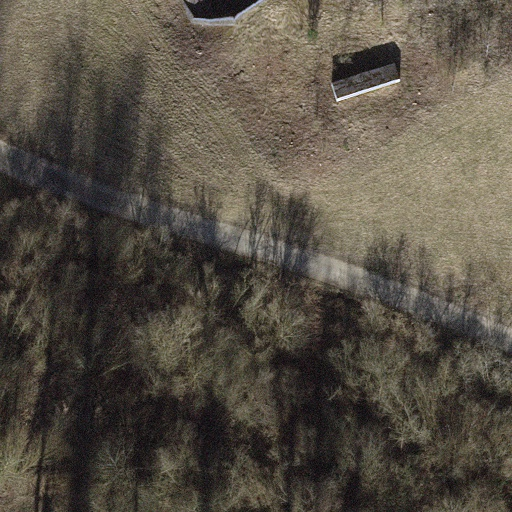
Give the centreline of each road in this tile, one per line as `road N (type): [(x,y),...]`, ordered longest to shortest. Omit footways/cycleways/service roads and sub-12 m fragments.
road 1 (track): [(511,331),(229,248),(0,145)]
road 2 (motorway): [(511,92),(0,278)]
road 3 (motorway): [(345,511),(511,458)]
